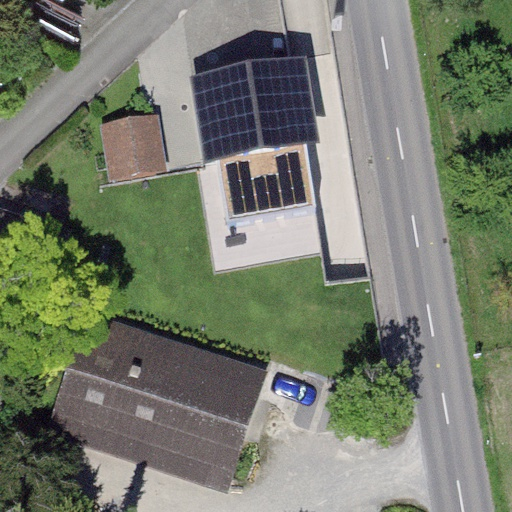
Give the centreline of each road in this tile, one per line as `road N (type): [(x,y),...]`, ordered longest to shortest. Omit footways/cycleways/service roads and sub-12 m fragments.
road 1 (tertiary): [(467,511),(379,0)]
road 2 (residential): [(0,165),(176,0)]
